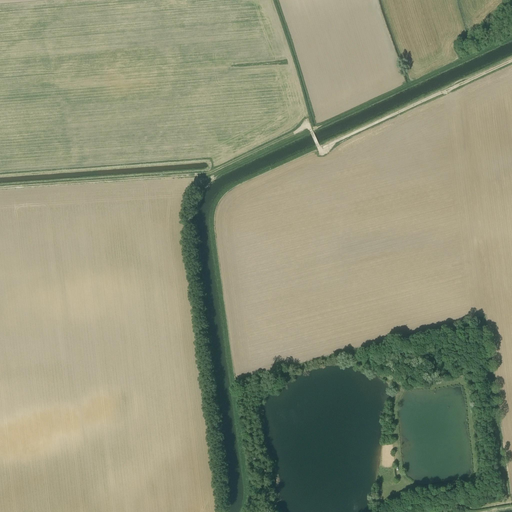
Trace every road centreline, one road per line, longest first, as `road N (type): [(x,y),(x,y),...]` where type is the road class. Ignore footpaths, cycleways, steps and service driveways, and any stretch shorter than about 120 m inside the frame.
road 1 (track): [(0,188),(197,176),(303,128),(322,151),(511,59)]
road 2 (track): [(511,38),(310,129)]
